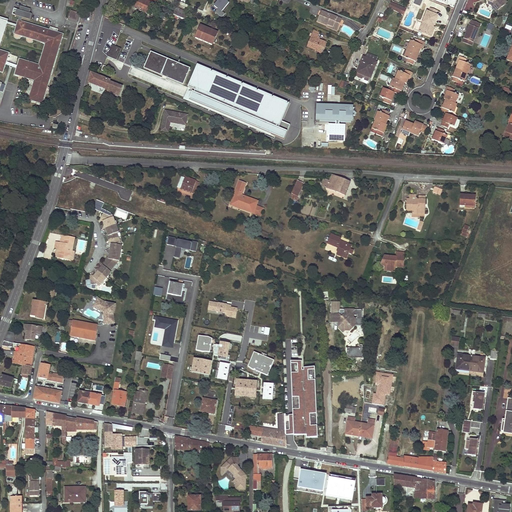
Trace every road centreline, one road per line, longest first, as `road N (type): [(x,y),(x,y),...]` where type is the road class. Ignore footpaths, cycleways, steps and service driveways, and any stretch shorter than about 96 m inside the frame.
road 1 (residential): [(62,158),(511,180)]
road 2 (residential): [(511,490),(171,430)]
road 3 (unclassified): [(0,333),(62,158)]
road 4 (unclassified): [(62,158),(103,0)]
road 5 (residential): [(171,430),(28,403)]
